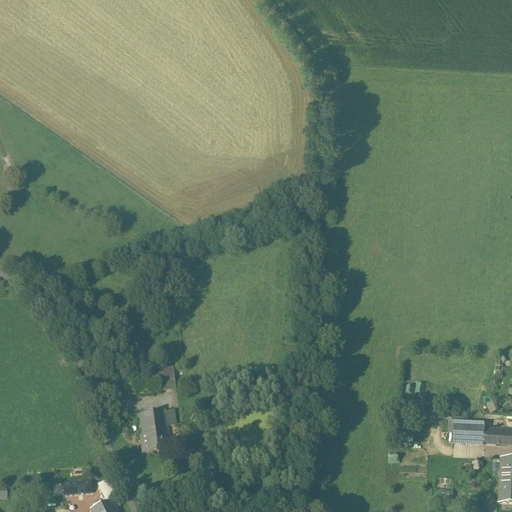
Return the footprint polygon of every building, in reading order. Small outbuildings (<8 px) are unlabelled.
[(180,369),(169,370),(171,392),(182,391),(180,369)] [(159,377),(135,380),(137,396),(160,393),(159,377)] [(165,412),(137,415),(140,435),(168,432),(165,412)] [(511,431),(485,430),(485,446),(511,447),(511,431)] [(168,432),(140,435),(143,455),(173,451),(172,439),(169,440),(168,432)] [(511,460),(502,460),(501,484),(511,484),(511,460)] [(109,482),(99,486),(107,503),(113,501),(117,499),(109,482)] [(90,483),(64,485),(65,495),(91,493),(90,483)] [(511,484),(501,484),(500,504),(511,504),(511,484)] [(107,503),(91,511),(118,511),(113,501),(107,503)]
